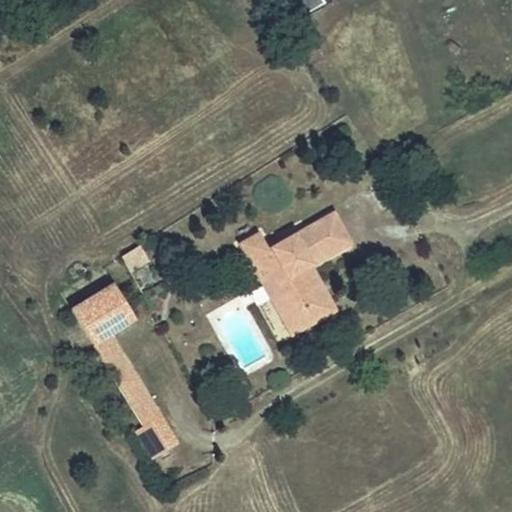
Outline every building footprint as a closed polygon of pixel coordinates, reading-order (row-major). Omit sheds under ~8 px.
[(239,242),(283,321),(319,302),(299,267),(306,262),(347,239),(329,210),(266,246),(258,231),(239,242)] [(147,260),(139,245),(119,255),(128,270),(147,260)] [(299,267),(319,302),(283,321),(290,333),(333,309),(306,262),(299,267)] [(133,316),(112,283),(69,309),(90,343),(105,333),(133,316)] [(147,401),(105,333),(90,343),(133,410),(147,401)] [(156,415),(147,401),(133,410),(141,424),(156,415)]
